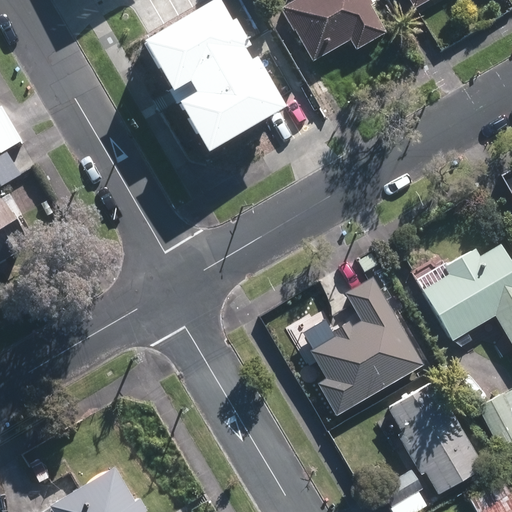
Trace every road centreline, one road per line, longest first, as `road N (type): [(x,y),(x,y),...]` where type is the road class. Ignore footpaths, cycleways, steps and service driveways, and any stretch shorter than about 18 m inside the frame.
road 1 (residential): [(511,91),(177,285)]
road 2 (residential): [(19,0),(177,285)]
road 3 (residential): [(298,511),(202,351),(177,285)]
road 4 (residential): [(177,285),(0,389)]
